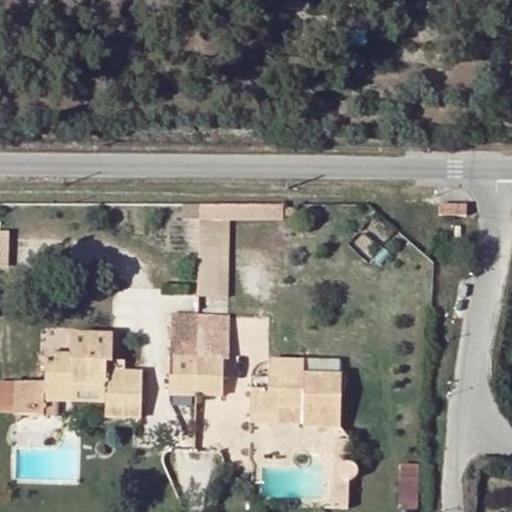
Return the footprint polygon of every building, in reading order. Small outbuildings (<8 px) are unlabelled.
[(438,203),(439,216),(466,215),(466,203),(438,203)] [(280,215),(197,214),(197,223),(280,223),(280,215)] [(0,265),(16,265),(14,228),(0,228),(0,265)] [(195,320),(170,319),(170,362),(195,362),(195,320)] [(221,320),(195,320),(195,362),(221,362),(221,320)] [(106,388),(104,420),(141,420),(142,376),(110,376),(111,339),(70,338),(70,358),(45,358),(44,396),(68,396),(69,387),(106,388)] [(194,399),(195,362),(170,362),(170,399),(194,399)] [(221,362),(195,362),(194,399),(221,399),(221,362)] [(302,429),(339,430),(339,378),(301,379),(302,364),(268,363),(268,392),(250,392),(250,419),(279,419),(279,410),(301,410),(302,429)] [(44,386),(0,384),(0,406),(14,407),(14,419),(43,420),(44,396),(44,386)] [(348,511),(349,442),(333,441),(332,511),(348,511)] [(423,505),(421,461),(403,462),(405,505),(423,505)]
